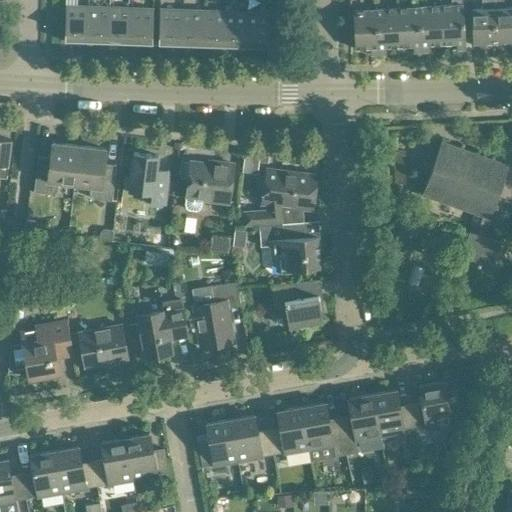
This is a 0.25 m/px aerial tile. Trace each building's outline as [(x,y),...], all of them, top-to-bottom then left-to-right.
[(86,41),(87,6),(78,5),(77,0),(65,0),(64,40),(86,41)] [(457,49),(465,49),(461,0),(451,0),(452,5),(440,5),(442,43),(457,42),(457,49)] [(495,40),(492,0),(481,0),(482,8),(471,9),(472,41),(495,40)] [(511,39),(511,6),(504,7),(503,0),(492,0),(495,40),(511,39)] [(442,43),(440,5),(418,7),(421,51),(428,51),(428,44),(442,43)] [(108,42),(109,6),(87,6),(86,41),(108,42)] [(130,42),(131,7),(109,6),(108,42),(130,42)] [(153,8),(131,7),(130,42),(152,43),(153,8)] [(421,51),(418,7),(397,8),(399,46),(414,45),(414,52),(421,51)] [(180,44),(181,9),(159,8),(158,43),(180,44)] [(399,46),(397,8),(375,9),(378,54),(385,54),(385,46),(399,46)] [(202,45),(203,9),(181,9),(180,44),(202,45)] [(224,45),(225,10),(203,9),(202,45),(224,45)] [(378,54),(375,9),(353,10),(355,48),(370,47),(371,54),(378,54)] [(246,46),(247,11),(225,10),(224,45),(246,46)] [(269,12),(247,11),(246,46),(267,47),(269,12)] [(0,176),(7,177),(11,139),(0,138),(0,176)] [(491,269),(500,242),(483,236),(508,166),(441,141),(422,193),(475,212),(459,257),(491,269)] [(74,184),(79,146),(52,142),(50,157),(38,156),(34,191),(52,193),(57,190),(58,182),(74,184)] [(106,149),(79,146),(74,184),(91,186),(90,193),(93,198),(112,200),(116,165),(104,163),(106,149)] [(142,207),(142,201),(164,204),(168,170),(167,170),(167,176),(155,174),(158,155),(134,152),(131,176),(124,175),(120,205),(142,207)] [(229,202),(234,164),(218,162),(218,165),(190,161),(190,162),(184,162),(182,178),(188,178),(185,197),(186,197),(185,204),(187,207),(189,209),(196,210),(199,209),(201,206),(202,199),(229,202)] [(244,226),(259,225),(279,223),(282,205),(311,209),(314,193),(310,192),(313,174),(267,168),(262,203),(268,204),(268,209),(243,210),(244,226)] [(24,230),(37,232),(38,225),(35,221),(33,221),(26,220),(24,230)] [(279,223),(259,225),(261,246),(270,245),(271,257),(285,256),(286,270),(319,268),(318,249),(320,249),(320,247),(316,248),(315,236),(304,237),(303,222),(279,223)] [(100,239),(112,241),(113,230),(105,230),(101,233),(100,239)] [(226,271),(224,274),(225,282),(236,280),(234,270),(226,271)] [(321,280),(270,284),(274,307),(283,314),(286,313),(288,327),(323,321),(321,308),(322,307),(322,306),(320,307),(319,296),(322,295),(321,280)] [(236,281),(211,285),(213,302),(194,305),(202,347),(232,342),(226,308),(240,306),(236,281)] [(78,282),(64,284),(66,299),(81,296),(78,282)] [(163,310),(136,315),(143,358),(172,352),(170,338),(188,335),(182,298),(162,301),(163,310)] [(35,326),(37,340),(12,345),(11,344),(10,346),(11,346),(8,373),(9,369),(27,366),(29,378),(59,373),(56,357),(73,354),(67,320),(35,326)] [(128,360),(121,324),(78,332),(84,366),(104,362),(104,365),(106,364),(106,362),(114,361),(114,363),(128,360)] [(422,402),(410,404),(415,429),(426,427),(426,428),(451,424),(443,381),(419,385),(422,402)] [(396,389),(372,393),(380,436),(404,432),(404,431),(415,429),(410,404),(399,406),(396,389)] [(380,436),(372,393),(348,398),(351,415),(339,417),(346,454),(358,452),(355,441),(380,436)] [(346,454),(339,417),(328,419),(325,402),(301,406),(309,449),(333,445),(335,456),(346,454)] [(309,449),(301,406),(277,410),(280,427),(268,429),(273,454),(284,452),(284,453),(299,451),(309,449)] [(273,454),(268,429),(257,431),(254,414),(230,419),(238,462),(262,457),(262,456),(273,454)] [(238,462),(230,419),(206,423),(209,440),(197,442),(202,467),(213,465),(213,466),(238,462)] [(149,433),(125,437),(133,480),(157,476),(157,475),(168,473),(164,448),(152,450),(149,433)] [(133,480),(125,437),(101,442),(104,459),(93,461),(97,485),(108,483),(108,485),(133,480)] [(78,446),(54,450),(62,493),(86,489),(86,487),(97,485),(93,461),(81,463),(78,446)] [(62,493),(54,450),(30,454),(33,471),(22,473),(26,498),(37,496),(38,497),(62,493)] [(15,500),(26,498),(22,473),(10,475),(7,458),(0,459),(0,503),(15,501),(15,500)] [(430,494),(430,486),(409,486),(409,494),(430,494)]
